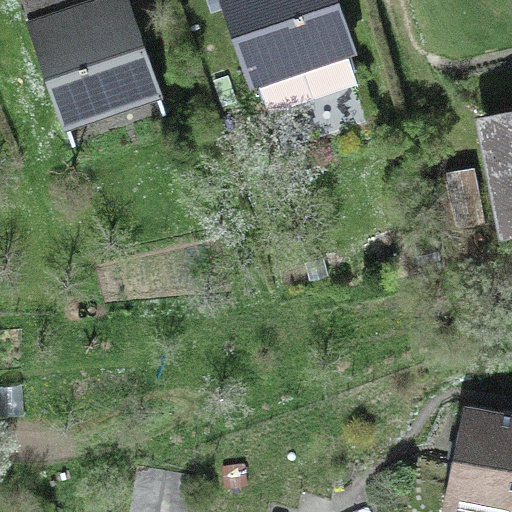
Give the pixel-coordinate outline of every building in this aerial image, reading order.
[(98,0),(94,2),(93,0),(22,0),(62,116),(155,84),(126,0),(98,0)] [(227,0),(268,110),(356,80),(330,0),(227,0)] [(511,112),(483,118),(503,220),(511,217),(511,112)] [(511,412),(466,403),(448,492),(509,505),(508,511),(511,511),(511,412)] [(311,447),(282,441),(278,458),(270,497),(300,503),(303,485),(333,491),(344,435),(315,429),(311,447)] [(236,511),(238,508),(255,511),(267,511),(270,497),(278,458),(249,452),(248,460),(218,454),(207,510),(214,511),(236,511)] [(130,511),(137,511),(185,511),(191,476),(138,467),(130,511)]
